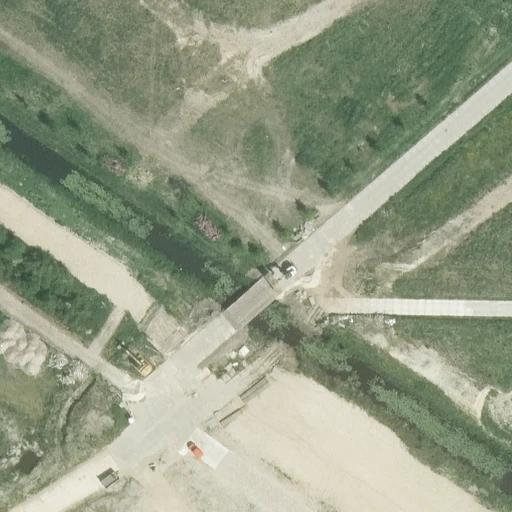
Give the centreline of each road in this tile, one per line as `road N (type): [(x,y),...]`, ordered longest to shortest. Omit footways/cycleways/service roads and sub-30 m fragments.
road 1 (residential): [(342,0),(239,48),(156,0)]
road 2 (track): [(155,425),(280,511)]
